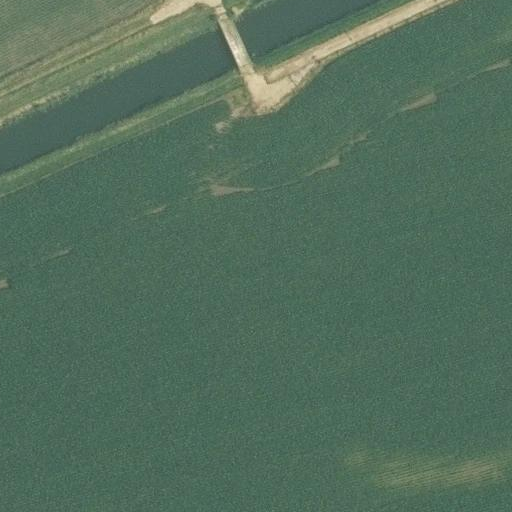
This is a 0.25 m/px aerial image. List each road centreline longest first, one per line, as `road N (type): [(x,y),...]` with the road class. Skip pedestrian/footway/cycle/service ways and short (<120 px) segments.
road 1 (track): [(212,0),(252,90),(264,95),(319,51),(431,0)]
road 2 (track): [(0,92),(191,0)]
